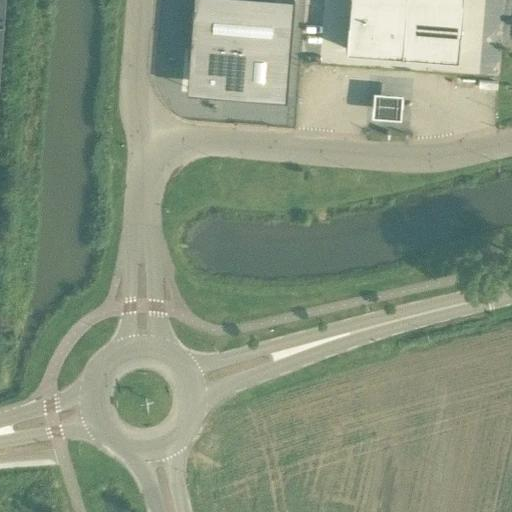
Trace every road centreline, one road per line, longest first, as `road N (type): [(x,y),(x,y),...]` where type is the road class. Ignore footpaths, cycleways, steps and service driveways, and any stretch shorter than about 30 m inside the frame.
road 1 (unclassified): [(147,141),(396,159),(511,141)]
road 2 (tertiary): [(376,326),(184,363)]
road 3 (tertiary): [(197,403),(376,326)]
road 4 (unclassified): [(164,348),(144,198)]
road 5 (unclassified): [(144,198),(123,347)]
road 6 (unclassified): [(147,141),(134,63),(137,0)]
road 7 (tertiary): [(376,326),(511,293)]
